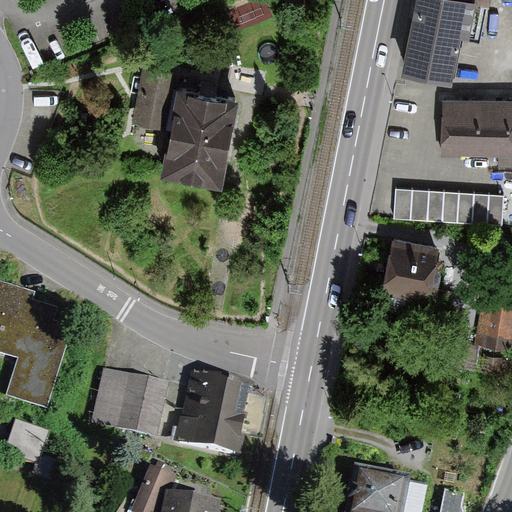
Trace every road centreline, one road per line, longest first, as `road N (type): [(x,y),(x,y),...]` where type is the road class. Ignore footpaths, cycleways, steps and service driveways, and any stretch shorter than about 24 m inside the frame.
road 1 (primary): [(310,370),(385,0)]
road 2 (residential): [(0,231),(183,341),(310,370)]
road 3 (primary): [(283,511),(310,370)]
